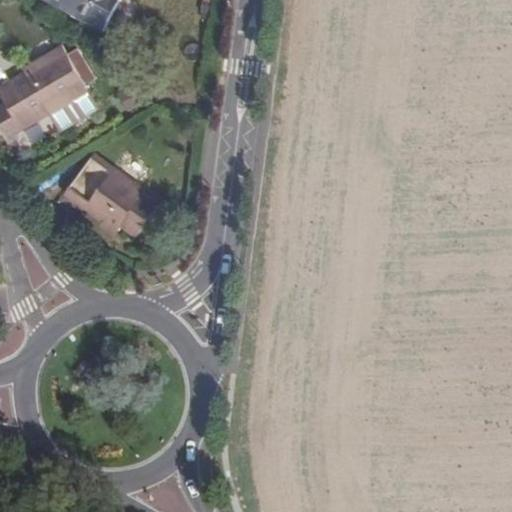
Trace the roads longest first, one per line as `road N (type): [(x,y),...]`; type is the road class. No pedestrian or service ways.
road 1 (tertiary): [(203,395),(223,318),(231,192)]
road 2 (tertiary): [(231,192),(255,0)]
road 3 (tertiary): [(231,192),(207,261),(174,291),(133,311)]
road 4 (residential): [(1,201),(34,330),(30,355)]
road 5 (residential): [(110,308),(63,275),(1,201)]
